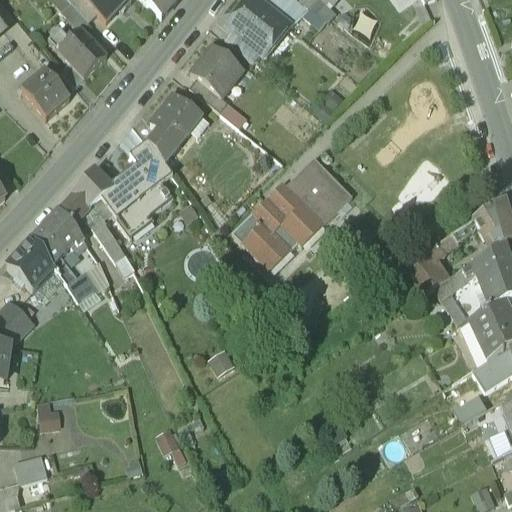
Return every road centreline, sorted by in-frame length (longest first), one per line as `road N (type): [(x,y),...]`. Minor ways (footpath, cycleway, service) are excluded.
road 1 (tertiary): [(0,235),(200,0)]
road 2 (tertiary): [(459,0),(511,158)]
